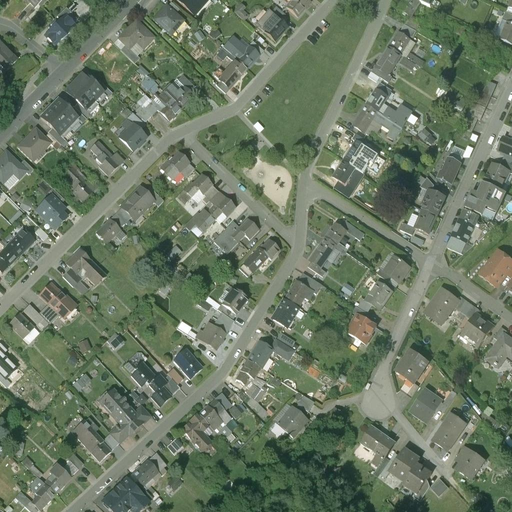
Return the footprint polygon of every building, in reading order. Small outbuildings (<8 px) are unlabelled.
[(109,4),(105,0),(100,5),(104,9),(109,4)] [(177,0),(195,16),(196,16),(194,14),(206,0),(208,0),(209,1),(210,0),(209,0),(177,0)] [(288,0),(291,2),(286,7),(297,17),(310,3),(306,0),(288,0)] [(416,0),(405,0),(399,10),(411,17),(421,3),(416,0)] [(179,11),(171,3),(167,8),(175,15),(179,11)] [(167,8),(165,6),(153,20),(171,35),(183,21),(175,15),(167,8)] [(428,6),(422,15),(428,19),(434,10),(428,6)] [(284,15),(276,7),(271,12),(280,20),(284,15)] [(66,9),(57,18),(61,22),(65,18),(70,14),(66,9)] [(269,10),(256,25),(275,42),(288,28),(280,20),(271,12),(269,10)] [(247,16),(242,11),(238,15),(244,20),(247,16)] [(511,24),(511,15),(505,13),(502,20),(507,22),(511,24)] [(61,22),(45,37),(54,46),(61,40),(62,41),(68,35),(67,34),(74,27),(65,18),(61,22)] [(420,26),(408,19),(404,25),(417,32),(420,26)] [(136,21),(119,40),(126,47),(130,50),(138,42),(146,49),(155,40),(136,21)] [(511,24),(507,22),(499,39),(511,45),(511,24)] [(417,32),(404,25),(401,31),(414,38),(417,32)] [(410,40),(398,32),(388,47),(400,55),(410,40)] [(232,39),(223,49),(236,61),(245,50),(232,39)] [(17,61),(0,42),(0,66),(5,72),(17,61)] [(263,52),(252,43),(248,48),(258,57),(263,52)] [(130,50),(126,47),(121,52),(134,65),(140,59),(130,50)] [(388,47),(375,68),(387,76),(388,75),(400,56),(400,55),(388,47)] [(245,50),(236,61),(247,70),(258,57),(248,48),(245,50)] [(223,49),(216,56),(222,62),(226,57),(231,61),(234,63),(236,61),(223,49)] [(109,51),(93,67),(111,85),(128,69),(109,51)] [(423,64),(408,54),(405,59),(415,65),(420,68),(423,64)] [(405,59),(404,58),(401,64),(411,70),(415,65),(405,59)] [(234,63),(224,74),(219,80),(220,82),(229,90),(247,70),(236,61),(234,63)] [(387,76),(375,68),(372,72),(388,83),(391,77),(388,75),(387,76)] [(93,76),(99,82),(103,78),(96,72),(93,76)] [(95,86),(82,74),(74,83),(95,104),(104,95),(95,86)] [(195,88),(184,77),(178,82),(184,88),(185,87),(190,92),(195,88)] [(151,80),(148,83),(146,82),(143,86),(151,93),(157,86),(151,80)] [(112,94),(99,82),(95,86),(104,95),(107,99),(112,94)] [(229,90),(220,82),(216,86),(225,94),(229,90)] [(488,82),(467,115),(477,119),(480,121),(496,85),(488,82)] [(95,104),(74,83),(65,92),(78,103),(87,112),(95,104)] [(391,92),(380,85),(376,90),(387,98),(391,92)] [(184,88),(178,94),(171,87),(163,93),(181,110),(195,97),(190,92),(185,87),(184,88)] [(376,90),(366,105),(382,116),(387,108),(382,105),(387,98),(376,90)] [(154,101),(146,109),(153,116),(157,111),(168,123),(181,110),(163,93),(158,99),(162,103),(158,106),(154,101)] [(68,112),(57,102),(49,110),(69,128),(76,121),(76,120),(68,112)] [(87,112),(78,103),(73,108),(86,120),(91,115),(87,112)] [(151,118),(139,105),(133,110),(145,123),(151,118)] [(382,116),(366,105),(356,120),(368,128),(373,120),(390,132),(387,136),(394,141),(402,129),(382,116)] [(400,106),(395,114),(393,113),(393,112),(388,108),(387,108),(382,116),(402,129),(412,113),(400,106)] [(73,108),(73,107),(68,112),(76,120),(76,121),(81,125),(86,120),(73,108)] [(69,128),(49,110),(41,119),(51,129),(60,137),(61,137),(69,128)] [(145,127),(132,114),(127,120),(128,121),(132,126),(139,132),(145,127)] [(477,119),(467,115),(459,127),(471,133),(477,119)] [(368,128),(356,120),(352,126),(364,133),(368,128)] [(132,126),(128,121),(122,127),(126,132),(132,126)] [(132,126),(126,132),(119,139),(132,152),(146,139),(139,132),(132,126)] [(60,137),(51,129),(47,133),(48,134),(56,142),(60,145),(65,141),(61,137),(60,137)] [(416,137),(430,144),(435,137),(421,129),(416,137)] [(43,139),(35,131),(19,148),(31,160),(42,149),(44,151),(50,145),(43,139)] [(56,142),(48,134),(43,139),(50,145),(52,147),(56,142)] [(511,141),(503,138),(496,152),(504,156),(511,159),(511,141)] [(369,150),(356,142),(353,148),(364,155),(365,156),(369,150)] [(98,143),(90,151),(98,158),(95,161),(101,166),(98,168),(108,177),(119,166),(110,158),(112,156),(98,143)] [(466,145),(462,157),(468,159),(472,148),(466,145)] [(364,155),(353,148),(343,162),(355,170),(364,155)] [(5,151),(0,156),(0,181),(2,183),(12,173),(18,180),(25,173),(26,172),(19,165),(5,151)] [(462,158),(451,153),(448,159),(460,164),(462,158)] [(178,155),(170,163),(169,162),(161,170),(172,182),(180,174),(188,166),(188,165),(178,155)] [(511,159),(504,156),(502,162),(511,166),(511,159)] [(448,159),(442,172),(441,171),(437,179),(450,185),(460,164),(448,159)] [(33,170),(23,161),(19,165),(26,172),(25,173),(28,175),(33,170)] [(343,162),(333,177),(340,182),(345,185),(345,184),(350,177),(358,183),(363,175),(355,170),(343,162)] [(511,166),(502,162),(501,162),(499,168),(506,172),(511,175),(511,166)] [(188,166),(180,174),(185,180),(194,171),(188,165),(188,166)] [(493,165),(484,184),(500,192),(504,183),(501,182),(506,172),(499,168),(493,165)] [(84,182),(70,168),(63,175),(71,184),(68,187),(73,192),(72,193),(81,203),(92,192),(85,185),(83,183),(84,182)] [(211,188),(200,177),(193,184),(192,183),(183,192),(191,199),(198,192),(203,196),(211,188)] [(434,186),(426,179),(420,188),(428,192),(428,191),(431,192),(434,186)] [(90,180),(85,185),(92,192),(97,187),(90,180)] [(345,185),(340,182),(335,188),(348,197),(353,190),(345,184),(345,185)] [(500,192),(484,184),(479,195),(473,192),(465,209),(481,217),(486,207),(491,210),(493,207),(498,210),(505,195),(500,192)] [(64,201),(52,189),(48,194),(51,197),(51,196),(60,205),(64,201)] [(140,190),(121,210),(131,219),(134,222),(153,203),(145,195),(140,190)] [(163,203),(150,190),(145,195),(153,203),(158,208),(163,203)] [(431,192),(428,191),(428,192),(422,204),(424,205),(422,210),(436,217),(444,198),(431,192)] [(218,193),(209,202),(214,206),(215,207),(224,199),(218,193)] [(51,197),(36,212),(45,221),(46,220),(56,229),(67,218),(62,213),(65,210),(60,205),(51,196),(51,197)] [(224,199),(215,207),(214,206),(206,214),(194,227),(201,234),(221,214),(226,218),(234,209),(224,199)] [(131,219),(121,210),(114,216),(115,217),(124,226),(131,219)] [(436,217),(422,210),(414,228),(414,229),(415,229),(428,235),(436,217)] [(198,216),(197,214),(184,228),(189,232),(194,227),(206,214),(203,211),(198,216)] [(478,218),(464,211),(459,221),(473,228),(478,218)] [(124,226),(115,217),(110,222),(119,231),(124,226)] [(247,221),(238,230),(232,224),(214,243),(226,255),(244,236),(249,240),(258,231),(247,221)] [(473,228),(459,221),(452,237),(466,244),(473,228)] [(110,222),(96,235),(107,246),(114,238),(119,243),(125,237),(119,231),(110,222)] [(364,236),(344,222),(340,228),(347,232),(346,233),(359,242),(364,236)] [(176,223),(169,231),(173,235),(181,227),(176,223)] [(403,223),(399,230),(412,236),(415,229),(414,229),(414,228),(403,223)] [(340,228),(335,224),(325,239),(343,251),(345,249),(338,245),(346,233),(347,232),(340,228)] [(489,226),(481,232),(484,236),(487,234),(493,230),(489,226)] [(48,237),(39,228),(34,233),(43,241),(48,237)] [(19,241),(15,237),(6,246),(18,258),(26,249),(26,248),(33,241),(26,234),(19,241)] [(413,237),(410,243),(421,247),(423,242),(413,237)] [(466,244),(452,237),(448,244),(463,251),(466,244)] [(324,239),(308,262),(310,264),(320,271),(326,262),(331,266),(340,253),(341,254),(343,251),(325,239),(324,239)] [(279,252),(268,241),(260,250),(259,250),(268,258),(270,261),(279,252)] [(6,246),(5,246),(0,250),(0,271),(1,273),(8,266),(9,267),(18,258),(6,246)] [(175,246),(163,258),(169,264),(181,253),(175,246)] [(259,249),(243,265),(243,266),(252,274),(268,258),(259,250),(260,250),(259,249)] [(104,276),(79,251),(66,265),(71,270),(76,275),(77,275),(82,270),(88,276),(86,278),(94,286),(104,276)] [(495,255),(493,256),(493,259),(479,276),(496,289),(506,277),(511,269),(511,266),(497,255),(495,255)] [(409,269),(394,259),(385,272),(384,273),(393,279),(399,283),(409,269)] [(320,271),(310,264),(307,268),(322,279),(325,274),(320,271)] [(252,274),(243,266),(239,270),(248,278),(252,274)] [(393,279),(384,273),(385,272),(381,269),(377,275),(389,284),(393,279)] [(76,275),(71,270),(63,278),(73,288),(82,279),(77,275),(76,275)] [(326,290),(303,275),(298,283),(305,288),(304,289),(313,294),(316,296),(319,290),(324,293),(326,290)] [(298,283),(296,282),(291,291),(291,290),(284,301),(298,310),(304,300),(308,303),(313,294),(304,289),(305,288),(298,283)] [(378,283),(365,301),(372,306),(380,312),(392,293),(378,283)] [(354,290),(346,284),(341,292),(345,294),(343,297),(348,300),(354,290)] [(65,299),(52,285),(41,296),(50,305),(59,315),(63,319),(76,307),(67,297),(65,299)] [(247,300),(233,289),(221,306),(236,316),(247,300)] [(458,302),(441,290),(424,313),(441,326),(454,309),(458,303),(458,302)] [(472,308),(460,299),(458,302),(458,303),(454,309),(465,318),(472,308)] [(298,310),(284,301),(282,300),(270,321),(287,331),(299,311),(298,310)] [(357,309),(367,315),(372,306),(365,301),(362,300),(357,309)] [(59,315),(50,305),(44,311),(54,321),(59,315)] [(44,319),(30,306),(24,311),(38,325),(44,319)] [(236,316),(221,306),(217,311),(222,314),(232,322),(236,316)] [(472,308),(465,318),(471,322),(475,315),(476,316),(478,313),(472,308)] [(367,315),(357,309),(353,314),(356,315),(357,315),(364,319),(367,315)] [(232,322),(222,314),(213,328),(225,336),(234,323),(232,322)] [(21,315),(9,326),(23,340),(34,329),(21,315)] [(364,319),(357,315),(356,315),(346,333),(366,345),(376,327),(364,319)] [(471,322),(460,336),(478,349),(493,329),(476,316),(475,315),(471,322)] [(176,329),(186,335),(191,328),(180,322),(176,329)] [(225,336),(213,328),(208,325),(203,334),(200,332),(195,339),(216,352),(220,345),(222,346),(224,342),(223,341),(226,336),(225,336)] [(501,328),(494,339),(498,342),(503,335),(504,336),(507,332),(501,328)] [(294,343),(280,334),(276,341),(291,350),(294,343)] [(116,335),(107,343),(114,350),(123,342),(116,335)] [(319,340),(313,335),(309,340),(316,345),(319,340)] [(511,341),(504,336),(503,335),(498,342),(486,360),(497,368),(498,366),(496,365),(504,354),(511,360),(511,341)] [(76,344),(82,353),(90,349),(85,339),(76,344)] [(291,350),(276,341),(270,349),(274,351),(273,353),(288,362),(294,352),(291,350)] [(270,349),(259,342),(247,361),(261,370),(273,353),(274,351),(270,349)] [(182,347),(174,354),(178,358),(186,351),(182,347)] [(186,350),(186,351),(178,358),(173,362),(190,381),(203,369),(186,350)] [(410,351),(395,372),(407,380),(413,384),(414,384),(428,364),(410,351)] [(5,358),(0,352),(0,374),(10,364),(4,359),(5,358)] [(261,370),(247,361),(241,372),(249,377),(254,380),(261,370)] [(155,377),(142,363),(135,370),(136,372),(131,376),(141,387),(146,382),(156,393),(151,398),(160,407),(171,397),(162,387),(167,383),(160,375),(156,378),(155,377)] [(183,380),(173,369),(167,375),(168,376),(171,379),(177,385),(183,380)] [(249,377),(241,372),(236,380),(245,385),(247,382),(249,377)] [(347,378),(341,374),(337,380),(344,384),(347,378)] [(85,375),(71,387),(77,394),(91,382),(85,375)] [(11,385),(2,376),(0,378),(0,382),(6,389),(11,385)] [(254,380),(249,377),(247,382),(253,385),(256,381),(254,380)] [(177,385),(171,379),(168,382),(167,383),(162,387),(171,397),(180,389),(177,385)] [(407,380),(400,390),(411,398),(419,387),(414,384),(413,384),(407,380)] [(265,394),(253,385),(246,394),(251,398),(258,403),(265,394)] [(425,389),(409,412),(426,424),(443,401),(425,389)] [(134,414),(113,391),(99,404),(118,425),(108,434),(110,435),(118,444),(119,446),(129,437),(129,438),(151,418),(141,407),(134,414)] [(69,392),(65,395),(69,400),(73,397),(69,392)] [(133,392),(130,395),(141,407),(148,401),(142,395),(138,398),(133,392)] [(452,392),(442,405),(447,409),(457,395),(452,392)] [(231,406),(221,394),(215,400),(222,408),(221,408),(224,412),(231,406)] [(313,402),(302,396),(297,406),(308,412),(313,402)] [(266,412),(251,398),(247,404),(258,412),(257,414),(264,420),(268,415),(270,416),(274,411),(271,408),(266,412)] [(222,408),(215,400),(208,407),(221,421),(227,415),(224,412),(221,408),(222,408)] [(208,407),(207,406),(198,415),(213,431),(222,423),(220,421),(221,421),(208,407)] [(307,420),(292,407),(277,424),(293,437),(307,420)] [(345,414),(335,407),(327,420),(337,426),(345,414)] [(469,421),(454,410),(448,418),(463,429),(469,421)] [(213,431),(198,415),(189,424),(182,430),(201,451),(210,443),(206,438),(213,431)] [(221,421),(220,421),(222,423),(224,425),(231,419),(227,415),(221,421)] [(463,429),(448,418),(432,441),(447,452),(463,429)] [(89,419),(85,423),(83,421),(71,432),(85,447),(89,443),(95,449),(91,453),(99,462),(110,452),(105,446),(102,443),(103,442),(94,433),(98,430),(89,419)] [(220,436),(224,440),(226,438),(230,443),(235,438),(231,434),(232,433),(224,425),(222,423),(213,431),(219,437),(220,436)] [(395,443),(371,426),(360,443),(375,454),(370,462),(377,467),(386,458),(395,443)] [(110,435),(103,441),(106,445),(105,446),(110,452),(118,444),(110,435)] [(175,439),(167,447),(175,456),(183,448),(175,439)] [(13,455),(21,456),(24,443),(15,442),(13,455)] [(464,448),(457,458),(462,461),(469,452),(464,448)] [(419,460),(404,450),(394,464),(389,472),(404,482),(416,464),(419,460)] [(462,461),(456,470),(471,480),(480,467),(477,465),(480,460),(469,452),(462,461)] [(166,466),(156,454),(148,461),(154,469),(158,473),(166,466)] [(83,465),(73,455),(68,460),(69,462),(78,470),(83,465)] [(33,465),(26,458),(22,462),(29,469),(33,465)] [(386,458),(377,467),(372,474),(377,478),(380,474),(389,461),(386,458)] [(148,461),(141,468),(141,467),(131,476),(142,488),(151,479),(148,475),(154,469),(148,461)] [(389,461),(380,474),(385,477),(389,472),(394,464),(389,461)] [(78,470),(69,462),(61,470),(70,478),(78,470)] [(404,482),(402,485),(416,495),(427,481),(431,474),(416,464),(404,482)] [(43,475),(33,465),(29,469),(37,477),(39,479),(43,475)] [(61,470),(56,465),(49,472),(53,475),(44,484),(56,495),(71,479),(70,478),(61,470)] [(142,488),(131,476),(127,480),(138,492),(142,488)] [(37,477),(28,488),(39,497),(32,503),(32,504),(39,510),(46,504),(56,495),(44,484),(39,479),(37,477)] [(439,479),(429,488),(438,498),(448,489),(439,479)] [(138,492),(127,480),(102,502),(111,511),(127,511),(130,510),(131,511),(140,511),(149,504),(138,492)] [(416,495),(414,498),(419,501),(429,488),(427,481),(416,495)] [(31,502),(21,492),(15,497),(25,507),(31,502)] [(31,502),(25,507),(30,511),(37,511),(39,510),(32,504),(32,503),(31,502)]
